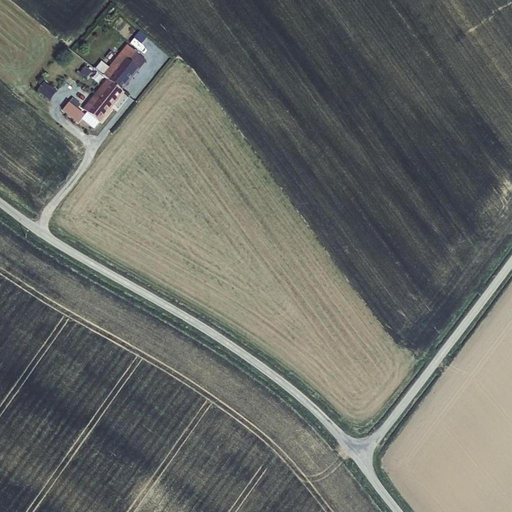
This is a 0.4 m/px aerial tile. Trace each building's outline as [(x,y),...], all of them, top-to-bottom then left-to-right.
[(106,14),(108,23),(119,21),(117,12),(106,14)] [(109,67),(103,75),(107,79),(122,91),(139,70),(130,62),(137,54),(127,46),(109,67)] [(130,62),(139,70),(146,61),(137,54),(130,62)] [(69,59),(74,67),(82,63),(77,55),(69,59)] [(95,69),(103,75),(109,67),(101,61),(95,69)] [(36,91),(50,100),(56,92),(49,86),(53,80),(47,76),(36,91)] [(102,92),(116,104),(124,93),(122,91),(107,79),(99,90),(102,92)] [(90,107),(102,92),(99,90),(87,104),(90,107)] [(99,122),(101,123),(116,104),(102,92),(90,107),(86,111),(87,112),(99,122)] [(72,103),(76,107),(82,99),(78,95),(72,103)] [(99,122),(87,112),(84,116),(96,126),(99,122)]
